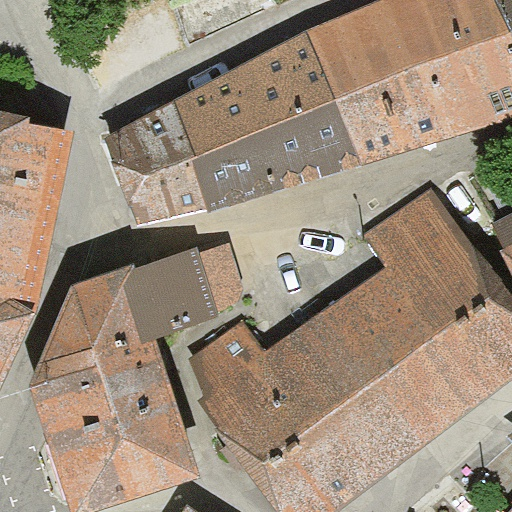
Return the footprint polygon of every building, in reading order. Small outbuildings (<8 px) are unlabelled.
[(489,0),(386,0),(364,9),(393,76),(417,142),(511,104),(511,48),(505,34),(489,0)] [(511,0),(489,0),(505,34),(511,48),(511,0)] [(362,160),(417,142),(393,76),(364,9),(309,33),(362,160)] [(205,207),(362,160),(309,33),(175,100),(166,109),(205,207)] [(138,223),(205,207),(166,109),(106,136),(120,186),(138,223)] [(0,294),(24,302),(53,128),(0,116),(0,294)] [(364,263),(319,292),(364,351),(472,268),(463,253),(413,187),(349,233),(364,263)] [(498,287),(511,279),(511,197),(464,224),(498,287)] [(214,243),(59,276),(1,383),(44,510),(179,469),(131,336),(234,298),(214,243)] [(364,351),(421,428),(511,346),(511,335),(472,268),(364,351)] [(511,279),(498,287),(511,314),(511,279)] [(213,462),(364,351),(319,292),(167,401),(213,462)] [(0,357),(24,302),(0,294),(0,357)] [(305,511),(421,428),(364,351),(213,462),(259,511),(305,511)] [(185,511),(171,502),(163,511),(185,511)]
